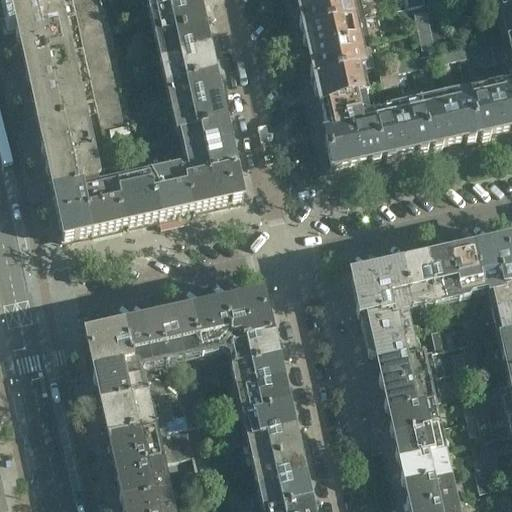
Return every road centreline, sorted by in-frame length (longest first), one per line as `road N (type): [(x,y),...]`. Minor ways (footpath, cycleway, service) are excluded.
road 1 (residential): [(12,319),(282,260)]
road 2 (residential): [(227,0),(282,260)]
road 3 (residential): [(337,511),(282,260)]
road 4 (residential): [(282,260),(511,207)]
road 5 (tertiary): [(12,319),(56,511)]
